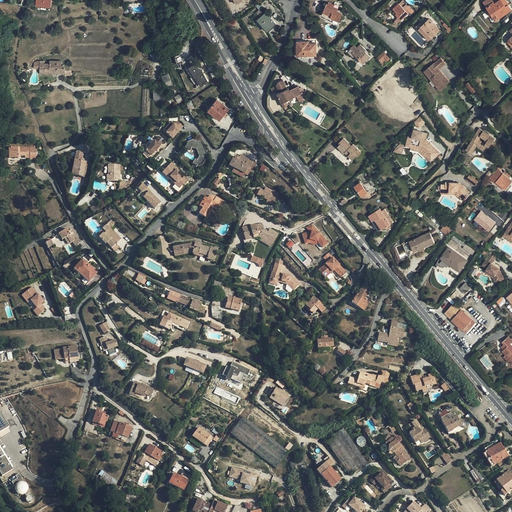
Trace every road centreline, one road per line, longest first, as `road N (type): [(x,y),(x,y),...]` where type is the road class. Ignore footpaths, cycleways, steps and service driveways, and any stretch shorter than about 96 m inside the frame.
road 1 (residential): [(245,501),(222,496),(197,466),(96,390),(78,310),(113,275)]
road 2 (residential): [(113,275),(236,135),(272,163),(289,159)]
road 3 (primary): [(375,258),(493,398)]
road 4 (primary): [(362,239),(253,95)]
road 5 (unknown): [(400,287),(339,382),(292,423)]
road 6 (residential): [(493,398),(479,415),(492,430),(487,445),(423,489)]
